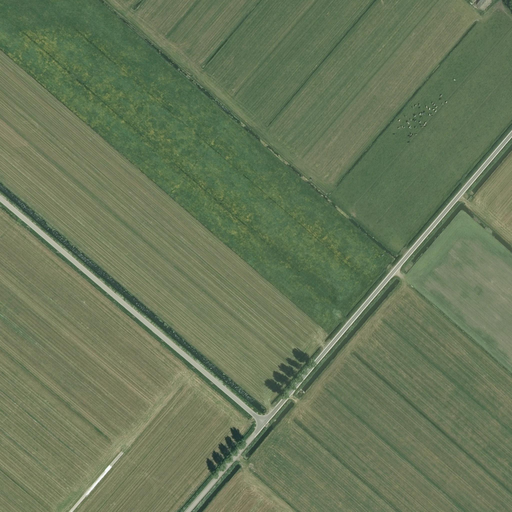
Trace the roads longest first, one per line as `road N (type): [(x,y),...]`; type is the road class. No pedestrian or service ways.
road 1 (unclassified): [(264,423),(511,132)]
road 2 (unclassified): [(264,423),(0,198)]
